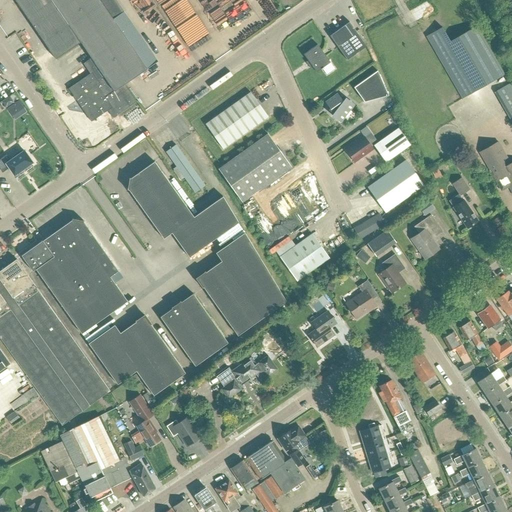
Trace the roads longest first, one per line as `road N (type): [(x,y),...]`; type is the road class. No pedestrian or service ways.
road 1 (unclassified): [(81,170),(261,41)]
road 2 (tertiary): [(140,511),(317,391)]
road 3 (unclassified): [(342,212),(261,41)]
road 4 (unclassified): [(508,465),(414,323)]
road 5 (unclassified): [(81,170),(0,52)]
road 6 (residential): [(365,511),(317,391)]
